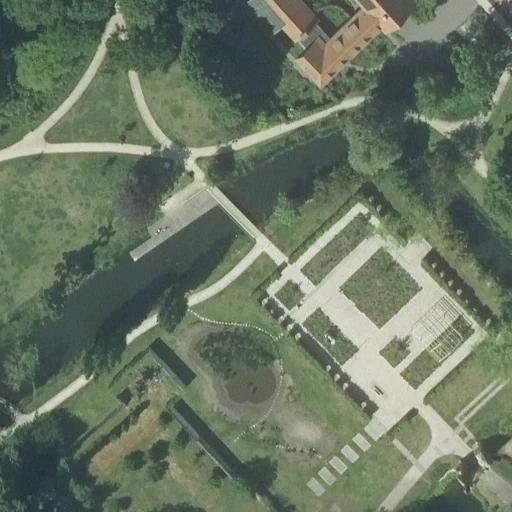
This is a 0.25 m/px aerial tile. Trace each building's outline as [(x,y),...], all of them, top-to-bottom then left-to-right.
[(244,0),(273,31),(283,22),(299,38),(323,15),(309,0),(244,0)] [(409,0),(364,0),(326,38),(321,33),(298,56),(321,80),(382,21),(384,22),(409,0)] [(217,3),(202,16),(216,31),(230,18),(217,3)] [(0,511),(0,487),(2,486),(16,502),(128,406),(110,387),(148,352),(182,388),(163,406),(265,511),(270,511),(168,405),(187,388),(149,347),(106,387),(123,405),(21,495),(17,498),(2,482),(0,483),(0,511)] [(464,484),(466,485),(468,484),(471,482),(471,480),(476,475),(487,464),(489,463),(491,462),(493,460),(494,458),(493,456),(492,455),(489,454),(480,446),(487,440),(484,437),(472,449),(482,460),(468,474),(457,463),(434,484),(437,487),(453,471),(462,481),(464,484)]
